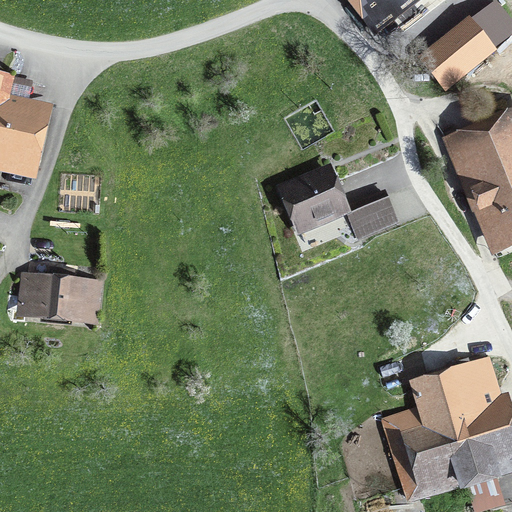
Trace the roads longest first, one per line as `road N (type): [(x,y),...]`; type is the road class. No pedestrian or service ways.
road 1 (track): [(511,359),(469,262),(400,141),(383,74),(338,0)]
road 2 (track): [(283,0),(245,19),(130,51),(89,53),(0,38)]
